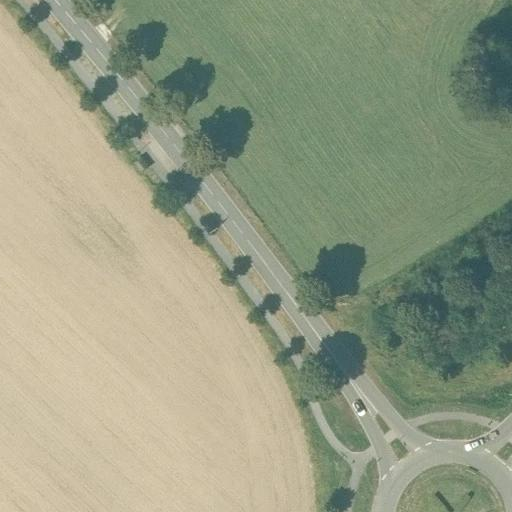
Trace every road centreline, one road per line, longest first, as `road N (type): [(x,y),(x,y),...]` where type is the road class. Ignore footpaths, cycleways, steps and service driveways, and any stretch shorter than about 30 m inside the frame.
road 1 (tertiary): [(54,0),(194,167),(337,363)]
road 2 (tertiary): [(428,451),(337,363)]
road 3 (tertiary): [(337,363),(396,474)]
